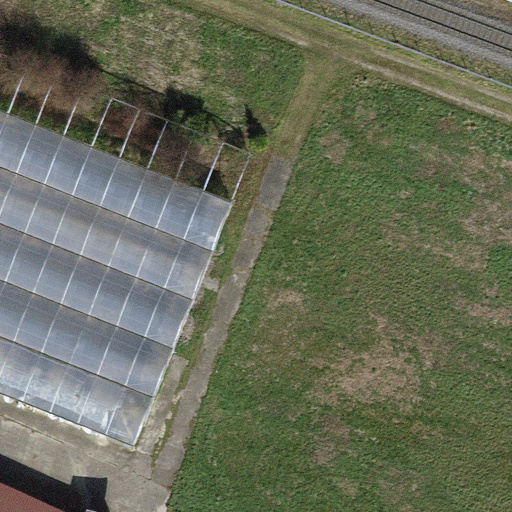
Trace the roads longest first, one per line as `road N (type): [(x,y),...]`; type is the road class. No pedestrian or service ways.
road 1 (track): [(326,53),(158,511)]
road 2 (track): [(326,53),(511,120)]
road 3 (track): [(183,0),(326,53)]
